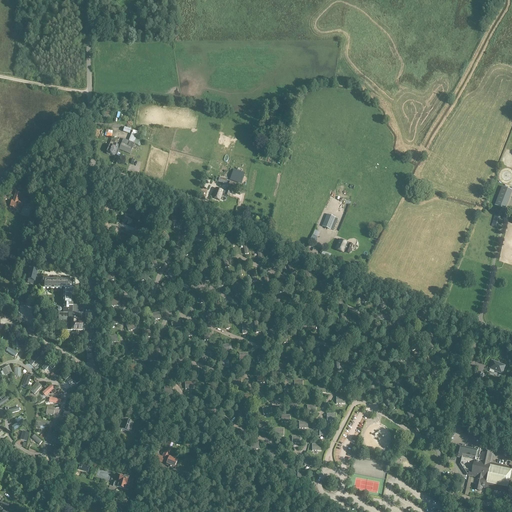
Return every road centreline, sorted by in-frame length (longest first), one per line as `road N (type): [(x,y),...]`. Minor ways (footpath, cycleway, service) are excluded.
road 1 (unclassified): [(511,335),(90,159)]
road 2 (track): [(325,511),(103,375)]
road 3 (unclassified): [(94,370),(90,159)]
road 4 (unclassified): [(90,159),(86,0)]
road 5 (track): [(41,511),(103,375)]
